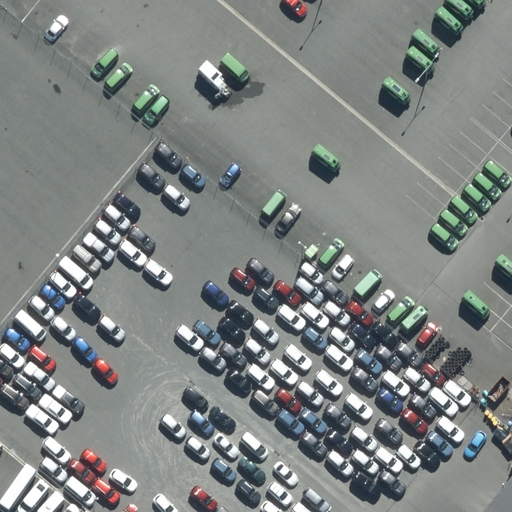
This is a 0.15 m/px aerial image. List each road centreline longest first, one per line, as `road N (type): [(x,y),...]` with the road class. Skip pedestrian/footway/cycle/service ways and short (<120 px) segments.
road 1 (unknown): [(344,0),(239,135),(337,215)]
road 2 (unknown): [(511,8),(337,215)]
road 3 (unknown): [(337,215),(429,291),(480,346),(511,353)]
